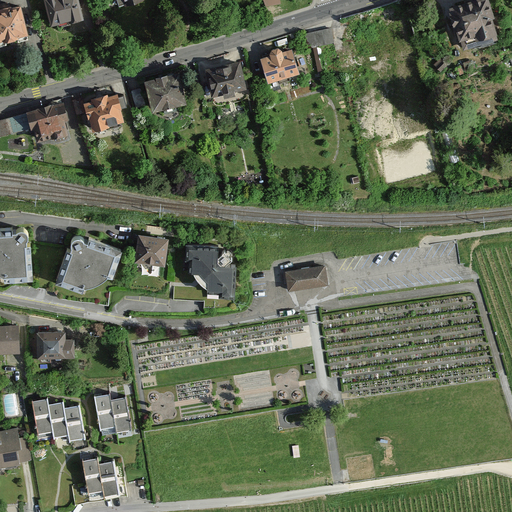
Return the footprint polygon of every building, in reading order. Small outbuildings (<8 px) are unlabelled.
[(45,0),(53,26),(84,18),(78,0),(45,0)] [(452,11),(464,51),(499,40),(486,1),(452,11)] [(0,10),(0,42),(30,35),(21,5),(0,10)] [(333,25),(309,30),(312,46),(336,41),(333,25)] [(261,55),(269,80),(299,71),(291,46),(261,55)] [(208,66),(213,93),(247,87),(241,59),(208,66)] [(144,78),(153,109),(187,101),(179,69),(144,78)] [(85,97),(94,128),(125,119),(116,88),(85,97)] [(65,102),(0,118),(0,134),(33,126),(37,139),(67,132),(64,118),(69,117),(65,102)] [(1,283),(34,283),(32,233),(0,233),(0,274),(2,276),(1,283)] [(170,238),(141,235),(138,261),(166,265),(170,238)] [(77,236),(57,284),(85,291),(113,277),(122,250),(77,236)] [(221,244),(190,244),(190,273),(201,272),(211,280),(211,294),(237,294),(238,266),(220,266),(221,244)] [(287,272),(290,292),(329,286),(326,266),(287,272)] [(0,325),(0,352),(21,352),(20,325),(0,325)] [(39,355),(38,358),(77,358),(77,340),(68,340),(68,332),(39,332),(39,341),(33,341),(32,355),(39,355)] [(97,397),(104,433),(119,431),(120,437),(134,434),(128,401),(115,403),(113,394),(97,397)] [(35,400),(40,432),(53,430),(53,435),(69,432),(71,442),(86,439),(80,408),(67,410),(66,403),(51,405),(50,398),(35,400)] [(0,466),(31,461),(27,438),(19,440),(17,429),(0,431),(0,466)] [(84,460),(89,492),(104,489),(106,498),(121,496),(115,463),(102,465),(101,457),(84,460)]
